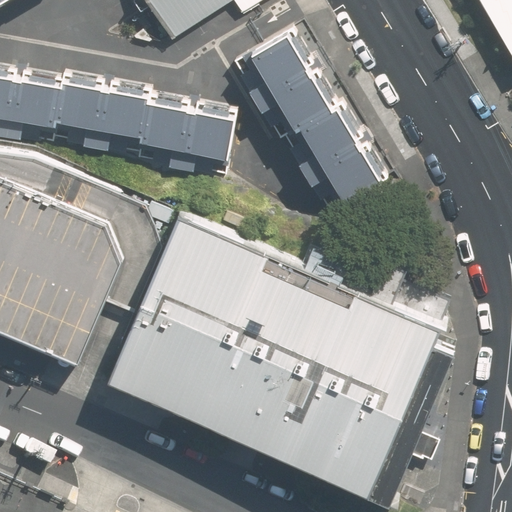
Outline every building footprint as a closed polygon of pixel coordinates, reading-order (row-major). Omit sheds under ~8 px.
[(260,0),(150,0),(174,36),(230,0),(236,0),(244,11),(260,0)] [(511,0),(489,0),(511,36),(511,0)] [(304,15),(236,56),(335,209),(400,167),(304,15)] [(0,128),(233,169),(245,101),(0,57),(0,128)] [(0,322),(78,354),(92,319),(108,326),(119,330),(160,233),(143,199),(31,150),(0,149),(0,322)] [(440,313),(182,202),(107,374),(388,495),(454,342),(434,333),(440,313)]
